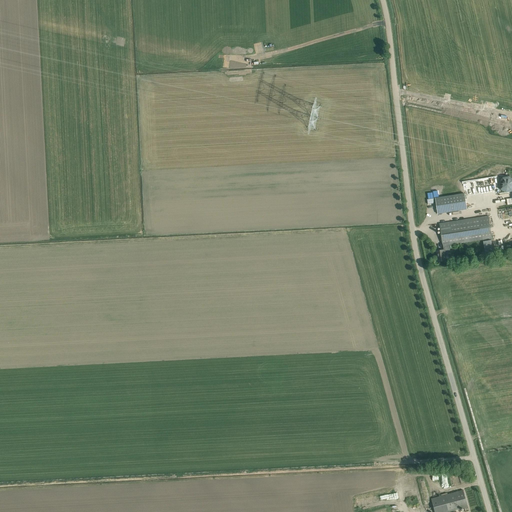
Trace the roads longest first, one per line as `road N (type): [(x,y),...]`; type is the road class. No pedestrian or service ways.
road 1 (unclassified): [(489,511),(418,261),(383,0)]
road 2 (track): [(474,458),(0,485)]
